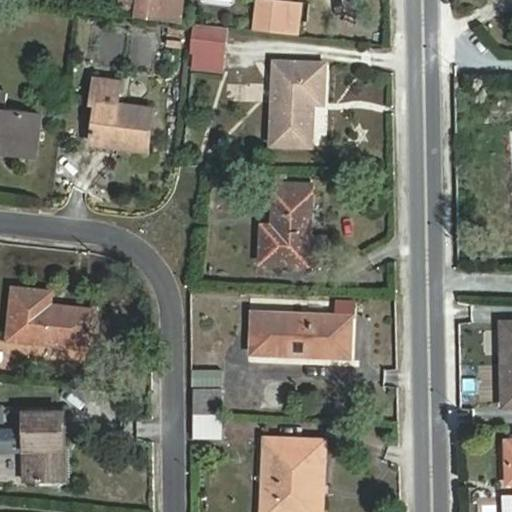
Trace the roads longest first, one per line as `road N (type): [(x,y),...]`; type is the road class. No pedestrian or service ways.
road 1 (unclassified): [(423,0),(434,511)]
road 2 (residential): [(0,224),(113,237),(150,262),(173,312),(177,511)]
